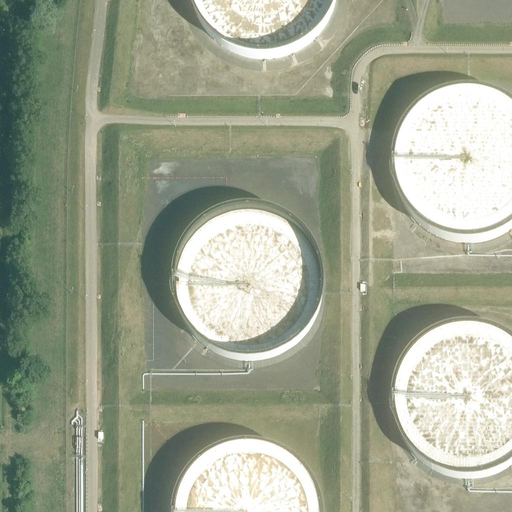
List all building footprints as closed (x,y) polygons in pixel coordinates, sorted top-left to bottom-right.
[(315,36),(331,17),(337,0),(192,0),(203,22),(221,40),(244,51),(269,54),(293,49),(315,36)] [(511,226),(511,98),(501,91),(475,85),(449,88),(426,99),(409,116),(397,137),(393,161),(396,185),(407,207),(424,225),(446,236),(470,240),(496,236),(511,226)] [(301,338),(318,317),(327,293),(326,266),(317,242),(301,222),(278,208),(252,203),(226,207),(205,218),(188,236),(177,257),(174,281),(178,305),(189,327),(207,343),(229,354),(253,357),(279,351),(301,338)] [(511,462),(511,336),(501,329),(476,323),(450,326),(428,336),(410,353),(398,374),(394,399),(398,423),(409,445),(427,462),(449,473),(473,476),(498,471),(511,462)] [(326,511),(327,505),(319,480),(303,460),(281,446),(255,440),(229,444),(208,454),(190,471),(179,492),(175,511),(326,511)]
